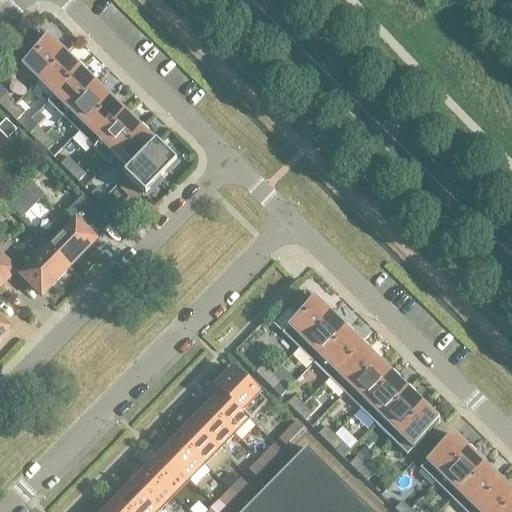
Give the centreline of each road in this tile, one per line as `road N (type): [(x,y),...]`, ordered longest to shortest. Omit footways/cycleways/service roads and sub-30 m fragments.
road 1 (residential): [(8,511),(293,223)]
road 2 (tertiary): [(511,254),(253,0)]
road 3 (residential): [(0,398),(231,167)]
road 4 (residential): [(293,223),(511,439)]
road 5 (residential): [(61,0),(231,167)]
